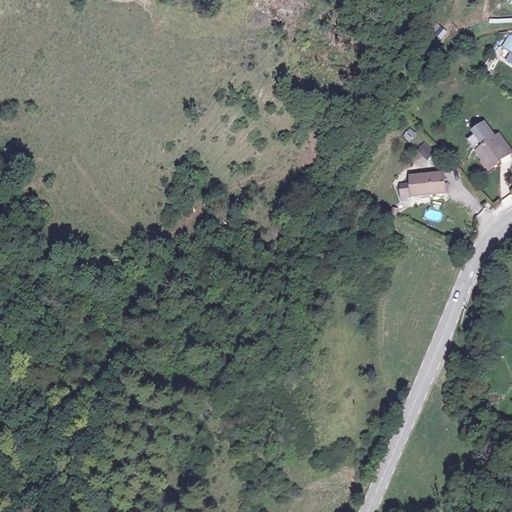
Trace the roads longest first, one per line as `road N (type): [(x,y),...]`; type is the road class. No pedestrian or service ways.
road 1 (track): [(0,243),(86,261),(152,252),(187,267),(215,329),(235,342),(253,341),(270,327),(303,229),(338,169),(436,53),(470,32),(511,27)]
road 2 (secondary): [(370,511),(467,274),(511,220)]
road 3 (track): [(152,252),(107,209),(76,158)]
